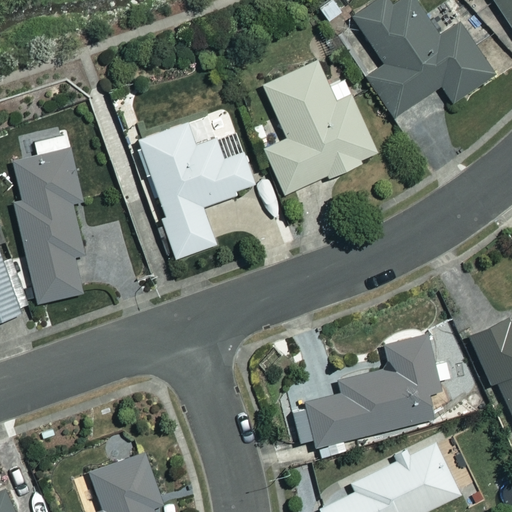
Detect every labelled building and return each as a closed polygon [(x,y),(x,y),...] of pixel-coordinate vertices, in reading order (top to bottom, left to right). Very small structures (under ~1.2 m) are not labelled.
[(436,36),(413,0),(376,0),(350,16),(381,65),(368,74),(392,113),(438,84),(449,101),(490,75),(457,22),(436,36)] [(511,0),(490,0),(511,36),(511,0)] [(280,191),(321,174),(324,181),(359,165),(357,159),(373,152),(344,82),(327,89),(314,58),(260,81),(282,135),(260,144),(280,191)] [(201,210),(236,198),(233,189),(250,183),(232,131),(191,146),(182,123),(134,141),(161,215),(158,217),(172,257),(212,242),(201,210)] [(68,133),(32,142),(36,156),(10,162),(19,199),(11,201),(35,302),(78,292),(69,255),(81,252),(68,200),(84,196),(68,133)] [(0,318),(18,312),(0,262),(0,318)] [(511,314),(465,336),(487,382),(493,379),(511,419),(511,314)] [(423,398),(438,394),(435,380),(448,377),(444,359),(431,362),(424,333),(381,344),(386,364),(335,377),(339,392),(287,405),(298,447),(307,444),(309,451),(316,450),(319,460),(344,453),(341,443),(428,421),(423,398)] [(418,511),(456,494),(428,434),(345,474),(353,491),(315,509),(316,511),(418,511)] [(154,511),(152,505),(158,503),(139,450),(86,469),(99,508),(91,511),(154,511)] [(13,511),(3,488),(0,489),(0,511),(13,511)]
